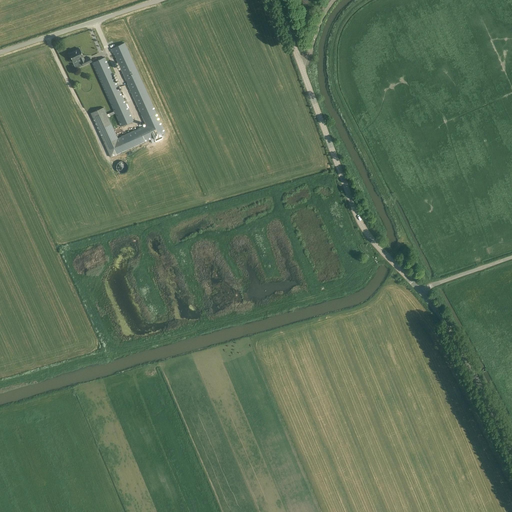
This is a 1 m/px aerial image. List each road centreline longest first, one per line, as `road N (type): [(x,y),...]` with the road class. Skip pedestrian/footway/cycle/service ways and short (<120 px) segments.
road 1 (tertiary): [(420,290),(361,226),(276,0)]
road 2 (track): [(435,284),(406,241),(383,227),(319,96),(313,42),(333,0)]
road 3 (tertiary): [(511,447),(420,290)]
road 4 (unclassified): [(0,52),(160,0)]
